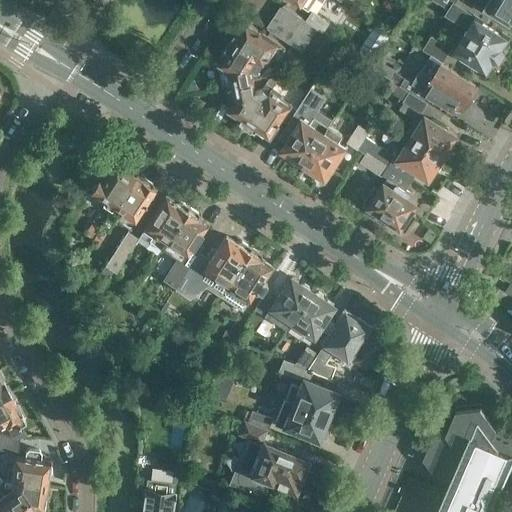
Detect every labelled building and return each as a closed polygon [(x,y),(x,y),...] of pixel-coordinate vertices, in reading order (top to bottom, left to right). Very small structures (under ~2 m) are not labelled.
[(324,0),(293,0),(310,11),(316,0),(319,0),(323,2),(324,0)] [(457,0),(435,0),(449,8),(445,14),(467,28),(453,50),(486,72),(509,36),(456,2),(457,0)] [(511,0),(464,0),(476,7),(479,2),(508,21),(510,17),(511,18),(511,0)] [(283,5),(276,16),(311,40),(318,28),(307,20),(283,5)] [(313,11),(307,20),(318,28),(324,32),(330,22),(313,11)] [(311,40),(276,16),(268,28),(303,51),(311,40)] [(230,41),(264,62),(269,66),(274,58),(278,60),(286,47),(248,23),(245,24),(241,25),(230,41)] [(377,26),(358,54),(370,62),(389,35),(377,26)] [(423,48),(432,54),(443,61),(453,47),(432,34),(423,48)] [(221,68),(224,86),(252,80),(250,69),(260,68),(264,62),(230,41),(220,55),(221,60),(220,61),(223,64),(221,68)] [(405,78),(401,84),(424,99),(428,92),(455,109),(458,103),(463,106),(467,99),(469,100),(478,86),(442,63),(443,61),(432,54),(422,70),(419,69),(411,82),(405,78)] [(252,80),(224,86),(228,103),(231,106),(230,108),(232,111),(233,116),(248,125),(273,87),(278,79),(276,78),(275,77),(274,77),(272,77),(270,78),(262,89),(254,90),(252,80)] [(424,99),(401,84),(400,83),(393,92),(404,99),(403,100),(404,100),(399,108),(414,117),(405,131),(443,156),(458,133),(418,108),(424,99)] [(297,109),(288,122),(287,124),(296,129),(282,149),(304,164),(329,126),(333,119),(318,109),(327,96),(312,86),(297,109)] [(273,87),(248,125),(264,135),(269,134),(271,135),(282,119),(288,122),(297,109),(291,105),(292,104),(280,96),(282,93),(273,87)] [(357,147),(365,135),(369,130),(359,124),(347,141),(357,147)] [(329,126),(304,164),(325,177),(345,146),(338,142),(343,135),(329,126)] [(393,152),(365,135),(357,147),(366,152),(367,151),(388,165),(394,155),(429,178),(443,156),(405,131),(395,145),(397,146),(393,152)] [(367,151),(366,152),(361,161),(382,175),(388,165),(367,151)] [(111,166),(101,160),(92,175),(96,177),(88,191),(104,201),(102,204),(111,210),(133,175),(113,162),(111,166)] [(133,175),(111,210),(117,214),(115,218),(129,227),(155,188),(133,175)] [(408,195),(411,192),(387,176),(378,190),(374,187),(363,202),(405,230),(406,229),(416,214),(411,211),(417,201),(408,195)] [(127,230),(105,264),(106,265),(101,272),(109,278),(114,270),(116,272),(136,240),(145,246),(149,239),(161,247),(186,209),(164,195),(142,230),(138,237),(127,230)] [(186,209),(161,247),(174,255),(176,252),(184,257),(207,222),(186,209)] [(91,239),(100,225),(93,220),(84,234),(91,239)] [(96,248),(106,233),(99,229),(90,244),(96,248)] [(202,269),(225,285),(248,250),(225,234),(216,249),(212,246),(206,255),(209,257),(202,269)] [(225,285),(219,295),(241,310),(256,288),(260,291),(266,281),(262,278),(271,265),(248,250),(225,285)] [(167,281),(176,286),(187,269),(179,263),(167,281)] [(187,269),(176,286),(184,292),(196,275),(187,269)] [(290,324),(311,291),(290,277),(264,315),(285,330),(289,324),(290,324)] [(311,291),(290,324),(302,333),(299,337),(307,342),(332,305),(311,291)] [(354,352),(356,343),(354,342),(365,326),(344,312),(324,341),(324,342),(316,352),(305,368),(307,368),(330,377),(335,365),(325,362),(334,348),(348,357),(354,352)] [(243,324),(233,340),(245,345),(256,328),(245,321),(243,324)] [(306,345),(294,362),(294,363),(305,368),(316,352),(306,345)] [(290,382),(283,397),(327,414),(337,391),(303,377),(307,368),(305,368),(294,363),(282,359),(278,370),(298,378),(299,377),(301,378),(298,385),(290,382)] [(0,375),(0,394),(8,390),(0,375)] [(8,390),(0,394),(0,423),(4,421),(7,427),(11,435),(18,436),(22,434),(17,424),(24,420),(8,390)] [(283,397),(277,412),(273,420),(317,439),(327,414),(283,397)] [(511,468),(511,466),(511,430),(508,425),(499,426),(482,403),(453,407),(433,452),(435,456),(437,455),(452,475),(435,511),(488,511),(507,469),(511,468)] [(272,418),(252,410),(246,423),(266,431),(272,418)] [(294,491),(301,474),(299,472),(305,459),(262,441),(266,431),(246,423),(242,421),(237,433),(250,439),(236,470),(239,471),(238,473),(238,475),(238,477),(238,478),(238,480),(238,481),(238,483),(239,485),(241,487),(244,490),(245,491),(250,494),(252,494),(257,494),(259,493),(261,493),(260,493),(263,492),(264,491),(265,490),(266,489),(268,487),(269,486),(270,485),(271,482),(294,491)] [(0,433),(0,448),(17,451),(19,436),(18,436),(11,435),(0,433)] [(7,467),(6,478),(46,484),(50,459),(39,458),(40,452),(37,448),(27,447),(24,449),(23,455),(13,454),(10,468),(7,467)] [(0,482),(2,485),(10,486),(10,487),(14,492),(4,499),(14,511),(21,511),(30,506),(42,508),(46,484),(6,478),(3,477),(0,473),(0,482)] [(147,478),(145,489),(143,489),(139,511),(172,511),(175,494),(174,494),(175,482),(147,478)] [(260,511),(224,497),(217,511),(260,511)] [(0,511),(14,511),(4,499),(0,501),(0,511)]
